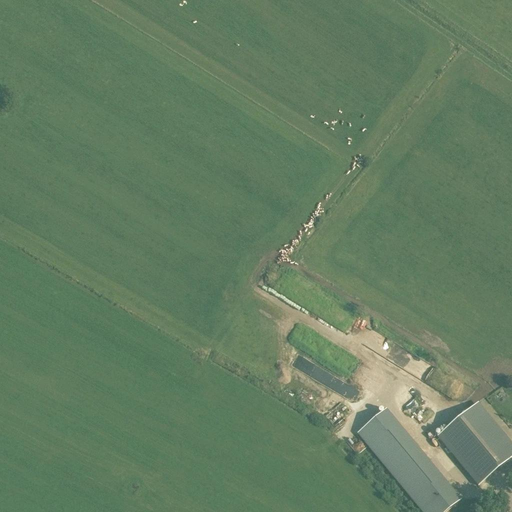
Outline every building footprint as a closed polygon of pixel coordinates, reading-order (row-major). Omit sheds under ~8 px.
[(253,310),(271,321),(275,314),(257,303),(253,310)] [(444,390),(451,394),(459,382),(452,378),(444,390)] [(483,481),(511,456),(511,447),(477,405),(443,433),(483,481)] [(386,410),(379,416),(385,423),(392,418),(386,410)] [(421,511),(447,511),(461,501),(443,479),(414,503),(421,511)]
